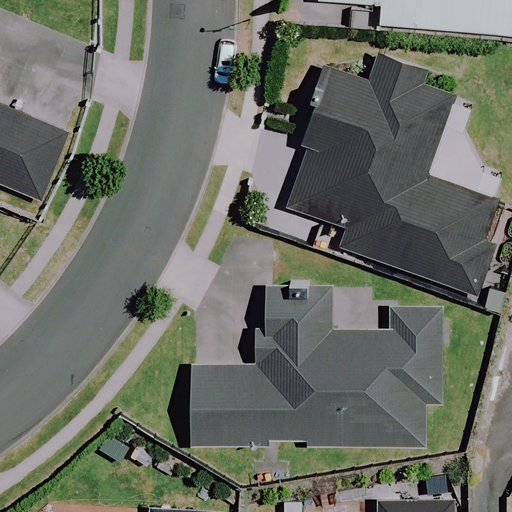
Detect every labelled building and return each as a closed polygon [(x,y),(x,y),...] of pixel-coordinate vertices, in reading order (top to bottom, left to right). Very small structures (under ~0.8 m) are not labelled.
[(511,0),(348,0),(383,1),(382,26),(511,31),(511,0)] [(444,75),(380,57),(373,81),(330,69),(290,211),(351,228),(344,252),(479,289),(504,200),(427,178),(450,96),(444,75)] [(0,180),(46,198),(72,131),(0,103),(0,180)] [(330,332),(330,291),(264,289),(263,368),(192,367),(190,441),(421,445),(421,401),(440,401),(442,311),(395,310),(394,333),(330,332)] [(452,511),(452,502),(382,503),(382,511),(452,511)]
